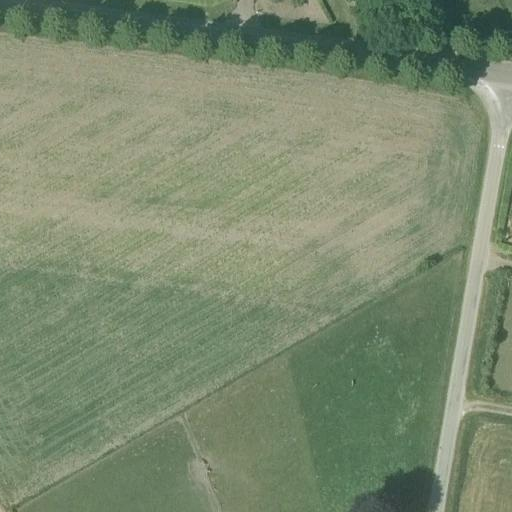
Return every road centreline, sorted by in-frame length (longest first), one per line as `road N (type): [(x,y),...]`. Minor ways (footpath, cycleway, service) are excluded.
road 1 (tertiary): [(0,9),(508,78)]
road 2 (unclassified): [(433,511),(508,78)]
